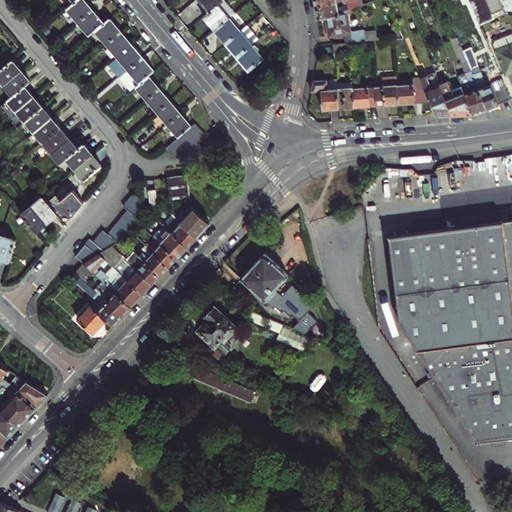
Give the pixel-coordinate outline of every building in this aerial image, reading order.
[(87,3),(84,0),(72,0),(74,2),(66,8),(89,35),(95,30),(117,57),(109,64),(131,90),(136,86),(179,137),(167,147),(176,158),(205,134),(195,122),(191,126),(184,117),(173,104),(165,94),(155,83),(148,75),(154,70),(146,61),(137,50),(125,36),(115,24),(109,18),(104,23),(97,15),(87,3)] [(218,4),(222,0),(199,0),(209,11),(218,4)] [(360,0),(344,0),(345,1),(347,10),(362,4),(360,0)] [(468,0),(479,25),(494,19),(485,0),(468,0)] [(485,0),(494,19),(505,14),(499,0),(485,0)] [(347,10),(345,1),(315,6),(317,17),(323,16),(339,13),(344,11),(347,10)] [(203,16),(215,30),(229,17),(218,4),(209,11),(203,16)] [(364,29),(349,32),(344,11),(339,13),(323,16),(326,35),(341,33),(344,43),(347,43),(366,41),(364,29)] [(234,13),(229,17),(236,25),(240,21),(234,13)] [(226,43),(241,30),(236,25),(229,17),(215,30),(226,43)] [(237,56),(252,44),(241,30),(226,43),(237,56)] [(494,40),(492,44),(505,74),(511,71),(511,35),(509,34),(494,40)] [(487,108),(463,51),(457,37),(451,39),(461,63),(453,66),(461,85),(473,114),(487,108)] [(344,43),(332,44),(333,53),(348,52),(347,43),(344,43)] [(237,56),(249,69),(263,57),(252,44),(237,56)] [(469,48),(463,51),(487,108),(510,99),(502,78),(485,85),(469,48)] [(0,79),(4,85),(19,72),(16,67),(17,66),(12,59),(0,69),(0,79)] [(23,76),(19,72),(4,85),(13,95),(24,86),(30,81),(25,75),(23,76)] [(451,114),(440,86),(439,84),(434,72),(419,78),(429,102),(431,107),(434,114),(451,114)] [(398,104),(397,84),(396,75),(381,76),(381,85),(374,86),(375,106),(398,104)] [(336,78),(326,79),(327,89),(337,88),(336,78)] [(398,104),(429,102),(419,78),(413,78),(414,83),(397,84),(398,104)] [(338,108),(337,88),(327,89),(326,79),(314,80),(312,90),(320,90),(322,110),(338,108)] [(439,84),(440,86),(449,82),(452,89),(454,88),(451,80),(448,81),(448,80),(439,84)] [(449,82),(440,86),(451,114),(473,114),(461,85),(454,88),(452,89),(449,82)] [(31,98),(28,93),(30,92),(24,86),(13,95),(0,106),(9,117),(31,98)] [(352,108),(375,106),(374,86),(351,87),(352,108)] [(338,108),(352,108),(351,87),(337,88),(338,108)] [(35,102),(31,98),(9,117),(18,127),(25,121),(42,107),(37,101),(35,102)] [(49,119),(45,114),(47,113),(42,107),(25,121),(34,132),(49,119)] [(55,122),(53,123),(49,119),(34,132),(43,142),(60,128),(55,122)] [(67,140),(63,135),(65,134),(60,128),(43,142),(52,153),(67,140)] [(73,143),(71,144),(67,140),(52,153),(61,163),(67,158),(78,149),(73,143)] [(91,156),(87,151),(89,150),(84,144),(78,149),(67,158),(75,169),(91,156)] [(96,159),(95,160),(91,156),(75,169),(85,180),(102,165),(96,159)] [(16,168),(10,173),(13,177),(19,172),(16,168)] [(190,201),(187,175),(167,177),(171,202),(181,200),(181,203),(190,201)] [(157,205),(155,189),(148,190),(150,206),(157,205)] [(99,252),(104,249),(111,245),(112,245),(118,242),(122,240),(139,219),(135,215),(142,206),(140,193),(133,194),(123,206),(128,210),(108,233),(104,229),(94,241),(90,238),(75,256),(83,262),(97,253),(99,252)] [(50,217),(51,219),(58,213),(43,196),(32,205),(45,220),(50,217)] [(42,226),(41,224),(45,220),(32,205),(21,214),(36,232),(42,226)] [(176,217),(197,236),(210,222),(206,218),(192,205),(189,208),(191,209),(187,214),(183,210),(176,217)] [(176,217),(173,214),(164,225),(187,246),(197,236),(176,217)] [(511,224),(414,237),(387,240),(397,320),(433,375),(474,439),(511,434),(511,224)] [(187,246),(164,225),(153,236),(154,237),(156,239),(177,257),(187,246)] [(146,240),(140,234),(137,237),(146,245),(169,266),(177,257),(156,239),(151,245),(149,243),(146,240)] [(3,235),(0,243),(0,255),(3,256),(2,259),(10,261),(16,239),(3,235)] [(83,262),(93,272),(97,268),(105,259),(113,266),(106,273),(101,269),(99,271),(96,274),(103,280),(131,306),(153,283),(127,260),(125,257),(112,245),(111,245),(104,249),(99,252),(97,253),(83,262)] [(169,266),(146,245),(137,253),(160,275),(169,266)] [(127,260),(135,251),(132,249),(125,257),(127,260)] [(137,253),(135,251),(127,260),(153,283),(160,275),(137,253)] [(268,302),(279,291),(276,288),(286,277),(285,275),(288,272),(284,269),(285,267),(285,266),(282,263),(280,263),(278,264),(265,252),(242,278),(268,302)] [(80,277),(86,282),(95,273),(93,272),(83,262),(78,268),(75,272),(80,277)] [(113,325),(122,316),(94,290),(86,282),(80,277),(76,281),(97,300),(92,305),(106,318),(113,325)] [(131,306),(103,280),(94,290),(122,316),(131,306)] [(279,291),(268,302),(274,308),(276,306),(282,312),(284,310),(291,317),(294,314),(300,320),(315,305),(295,285),(284,296),(279,291)] [(91,305),(78,319),(93,333),(106,318),(92,305),(91,305)] [(226,337),(237,326),(216,306),(214,308),(211,308),(209,310),(210,313),(208,315),(210,317),(208,320),(200,328),(217,344),(212,349),(220,356),(224,356),(232,347),(232,343),(226,337)] [(283,323),(280,322),(255,312),(251,310),(247,318),(280,331),(283,323)] [(8,370),(0,364),(0,375),(2,378),(2,377),(6,373),(8,370)] [(198,367),(194,378),(250,402),(254,391),(198,367)] [(42,390),(16,374),(9,382),(12,385),(18,390),(36,407),(48,394),(42,390)] [(0,409),(18,425),(36,407),(18,390),(12,385),(9,382),(2,377),(2,378),(0,380),(0,398),(5,403),(0,409)] [(0,445),(18,425),(0,409),(0,408),(0,445)] [(55,511),(61,498),(55,495),(47,511),(55,511)] [(72,511),(76,504),(69,501),(64,511),(72,511)]
